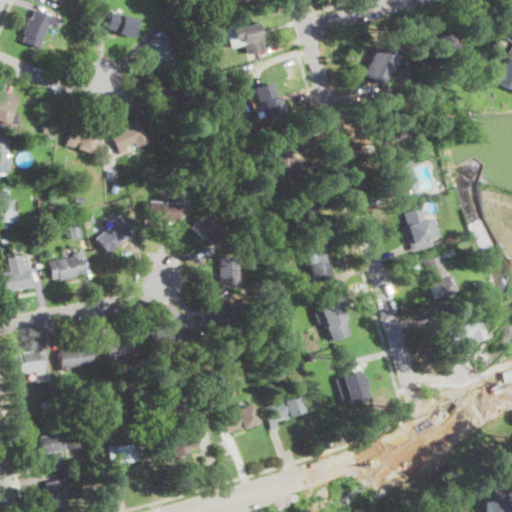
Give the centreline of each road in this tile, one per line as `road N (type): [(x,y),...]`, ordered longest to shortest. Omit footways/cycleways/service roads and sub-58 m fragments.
road 1 (residential): [(427,431),(295,0)]
road 2 (primary): [(511,384),(348,465),(191,511)]
road 3 (residential): [(0,326),(131,300),(155,278)]
